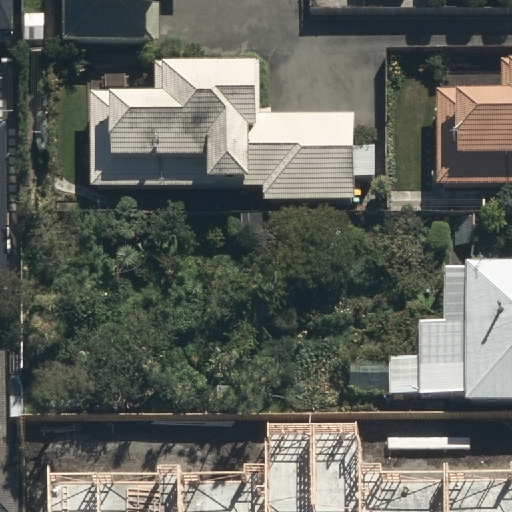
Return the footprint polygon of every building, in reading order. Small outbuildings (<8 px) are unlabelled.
[(0,0),(0,32),(13,32),(12,0),(0,0)] [(59,0),(60,61),(158,60),(158,5),(159,4),(160,3),(161,2),(162,2),(163,1),(164,0),(59,0)] [(0,283),(13,283),(9,71),(0,71),(0,283)] [(504,107),(441,108),(442,202),(511,200),(511,78),(504,78),(504,107)] [(161,110),(93,112),(94,205),(212,204),(213,216),(356,215),(356,189),(378,189),(378,155),(358,155),(358,129),(263,131),(263,81),(160,82),(161,110)] [(454,391),(454,385),(467,384),(468,399),(511,398),(511,259),(467,260),(468,354),(455,355),(455,348),(387,349),(387,368),(386,391),(454,391)] [(0,371),(0,511),(18,511),(18,486),(5,486),(4,372),(0,371)] [(359,421),(266,422),(266,473),(48,475),(48,511),(511,511),(511,464),(359,466),(359,421)]
